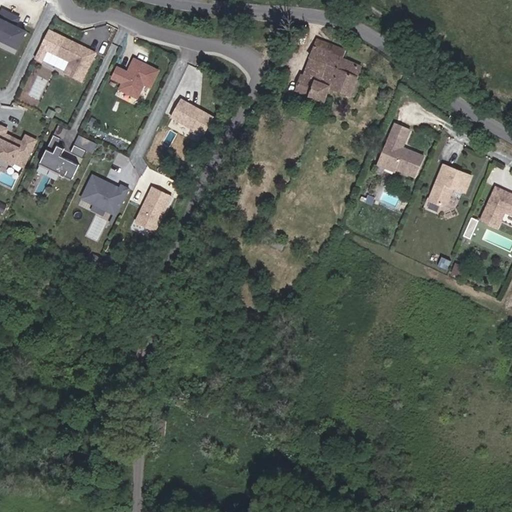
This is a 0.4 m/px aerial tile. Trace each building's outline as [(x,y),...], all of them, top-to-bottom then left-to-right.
[(16,28),(20,20),(3,12),(0,18),(0,40),(19,50),(27,33),(16,28)] [(83,82),(97,54),(89,51),(88,53),(82,50),(81,47),(67,40),(59,57),(72,63),(66,74),(83,82)] [(319,41),(316,51),(343,61),(347,52),(319,41)] [(343,61),(316,51),(306,77),(303,75),(297,91),(327,102),(332,90),(352,97),(362,68),(343,61)] [(151,88),(159,71),(134,59),(128,73),(123,84),(120,90),(138,98),(144,84),(151,88)] [(128,73),(117,68),(112,78),(123,84),(128,73)] [(283,82),(286,74),(279,71),(275,80),(283,82)] [(214,118),(198,109),(197,111),(195,109),(196,108),(181,100),(172,118),(204,136),(214,118)] [(419,176),(428,156),(402,145),(403,142),(408,144),(414,130),(399,124),(382,163),(400,171),(401,168),(419,176)] [(25,168),(37,142),(10,129),(9,131),(0,126),(0,151),(0,150),(10,155),(11,153),(20,157),(16,164),(25,168)] [(80,166),(62,157),(65,150),(58,147),(62,140),(54,136),(41,164),(62,174),(61,177),(65,179),(66,176),(74,180),(80,166)] [(84,159),(87,152),(75,146),(72,153),(84,159)] [(477,176),(449,164),(434,199),(447,205),(451,203),(455,194),(454,191),(456,186),(470,192),(477,176)] [(117,216),(130,190),(122,186),(121,189),(116,187),(113,188),(110,186),(109,183),(93,176),(82,199),(93,205),(94,202),(109,210),(108,212),(117,216)] [(511,212),(511,194),(511,195),(507,193),(508,190),(500,186),(485,220),(502,227),(509,211),(511,212)] [(156,231),(172,197),(153,188),(144,207),(145,208),(144,211),(142,210),(137,222),(156,231)] [(433,199),(429,207),(439,211),(443,204),(433,199)] [(131,323),(128,333),(135,335),(138,325),(131,323)] [(135,335),(128,333),(125,342),(133,345),(135,335)]
